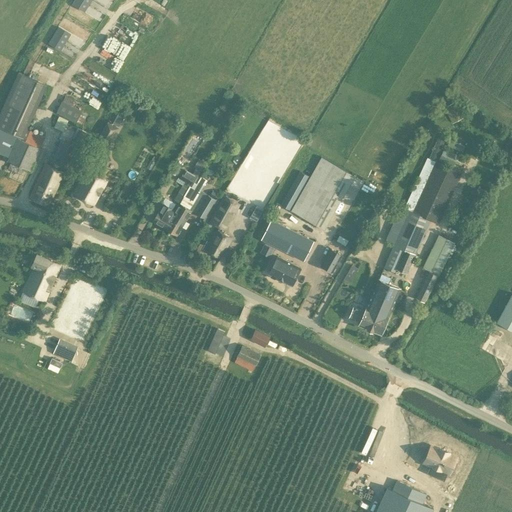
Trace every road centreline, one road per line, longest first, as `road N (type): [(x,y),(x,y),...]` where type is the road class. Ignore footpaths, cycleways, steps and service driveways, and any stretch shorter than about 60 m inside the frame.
road 1 (unclassified): [(511,431),(220,281),(0,199)]
road 2 (track): [(20,205),(51,139),(44,114),(69,70),(121,12),(144,0)]
road 3 (track): [(157,511),(254,297)]
